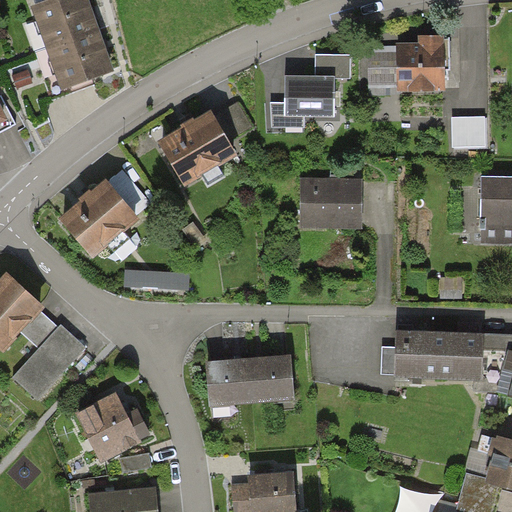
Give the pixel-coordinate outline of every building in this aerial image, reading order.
[(104,77),(80,0),(47,0),(36,4),(62,89),(104,77)] [(416,49),(396,49),(397,97),(447,96),(445,40),(416,41),(416,49)] [(315,80),(277,80),(277,122),(333,121),(332,85),(351,85),(350,57),(314,57),(315,80)] [(210,114),(153,145),(177,190),(234,159),(210,114)] [(455,150),(489,149),(488,121),(455,121),(455,150)] [(363,180),(299,180),(299,233),(363,234),(363,180)] [(511,181),(481,181),(481,231),(511,231),(511,181)] [(102,183),(52,221),(84,262),(134,224),(102,183)] [(128,269),(128,285),(193,285),(193,269),(128,269)] [(1,274),(0,275),(0,348),(2,351),(39,308),(1,274)] [(61,326),(13,380),(41,405),(89,351),(61,326)] [(480,335),(397,333),(396,376),(479,378),(480,335)] [(384,371),(395,371),(395,345),(384,345),(384,371)] [(511,351),(510,351),(499,394),(511,397),(511,351)] [(288,356),(204,362),(206,406),(291,401),(288,356)] [(114,395),(72,416),(97,466),(139,445),(114,395)] [(511,438),(494,434),(481,482),(511,490),(511,438)] [(293,511),(291,474),(232,479),(234,511),(293,511)] [(155,511),(154,489),(87,495),(87,511),(155,511)]
